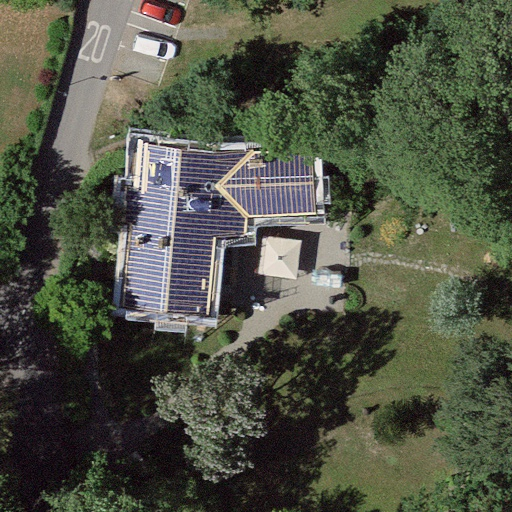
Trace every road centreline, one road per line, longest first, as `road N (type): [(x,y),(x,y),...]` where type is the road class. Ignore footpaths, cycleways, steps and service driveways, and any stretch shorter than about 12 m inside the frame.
road 1 (residential): [(112,0),(75,106),(37,266),(0,345)]
road 2 (tertiary): [(60,511),(0,376)]
